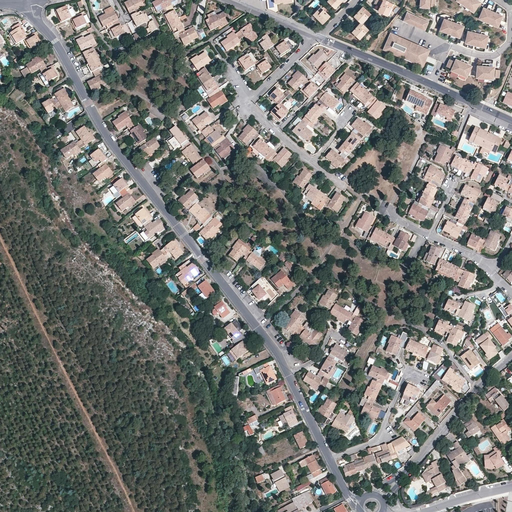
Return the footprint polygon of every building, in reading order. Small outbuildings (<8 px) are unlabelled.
[(138,13),(136,10),(144,6),(141,0),(133,0),(133,1),(126,5),(130,13),(132,16),(138,13)] [(166,10),(172,7),(171,4),(177,1),(176,0),(155,0),(152,2),(157,11),(164,7),(166,10)] [(341,2),(343,0),(328,0),(329,0),(337,8),(342,3),(341,2)] [(395,4),(386,0),(384,0),(384,1),(382,4),(380,10),(390,15),(395,4)] [(481,3),(478,1),(478,0),(472,0),(471,1),(473,2),(471,4),(470,3),(468,6),(467,7),(474,12),(478,6),(481,3)] [(63,23),(76,16),(73,9),(69,11),(67,7),(57,11),(63,23)] [(162,13),(167,23),(169,23),(178,18),(172,7),(166,10),(162,13)] [(313,14),(316,17),(314,18),(321,24),(330,16),(321,7),(313,14)] [(368,11),(363,7),(355,16),(362,22),(367,16),(365,14),(368,11)] [(492,8),(488,7),(487,9),(486,8),(484,8),(479,18),(484,20),(487,22),(487,21),(489,17),(488,17),(489,14),(490,15),(490,14),(492,11),(491,11),(492,8)] [(98,15),(103,24),(111,20),(113,23),(118,20),(117,17),(113,9),(106,13),(105,12),(98,15)] [(149,20),(146,13),(143,14),(141,11),(138,13),(132,16),(133,18),(137,26),(149,20)] [(502,16),(499,15),(501,13),(497,11),(496,13),(495,13),(494,15),(493,17),(494,17),(493,19),(492,19),(491,22),(490,23),(491,24),(498,27),(502,16)] [(215,12),(207,15),(210,22),(207,23),(210,30),(220,26),(220,24),(227,21),(224,13),(216,16),(215,12)] [(425,20),(407,12),(404,21),(408,23),(409,21),(412,22),(423,26),(425,20)] [(90,23),(87,15),(84,17),(82,13),(76,16),(78,20),(75,21),(78,29),(90,23)] [(178,31),(183,28),(178,18),(169,23),(174,33),(178,31)] [(451,22),(452,19),(449,18),(448,21),(445,19),(440,30),(448,33),(448,32),(450,28),(449,28),(450,26),(451,26),(451,25),(452,22),(451,22)] [(124,31),(118,20),(113,23),(108,26),(109,29),(111,28),(115,35),(124,31)] [(157,28),(153,20),(149,22),(148,26),(152,32),(157,28)] [(368,28),(362,22),(353,31),(362,39),(367,34),(365,32),(368,28)] [(463,27),(460,26),(461,23),(458,22),(457,24),(456,24),(455,26),(454,28),(455,28),(454,30),(453,30),(452,33),(451,34),(459,38),(463,27)] [(244,36),(249,43),(258,38),(253,31),(252,32),(248,26),(238,32),(241,38),(244,36)] [(197,36),(193,27),(185,31),(183,28),(178,31),(183,42),(190,38),(191,39),(197,36)] [(11,33),(15,40),(16,39),(18,43),(26,38),(20,28),(18,29),(11,33)] [(476,33),(476,31),(473,30),(472,32),(469,31),(466,43),(474,45),(474,43),(475,40),(474,39),(475,37),(476,37),(476,36),(477,33),(476,33)] [(221,42),(226,50),(240,41),(238,40),(241,38),(238,32),(235,34),(228,39),(227,37),(221,42)] [(480,34),(480,37),(479,38),(481,39),(480,41),(479,41),(478,46),(480,46),(486,47),(488,36),(485,36),(486,33),(483,32),(482,32),(482,35),(480,34)] [(28,36),(30,40),(27,42),(31,49),(40,43),(34,33),(28,36)] [(417,46),(400,38),(399,39),(397,39),(398,36),(391,33),(384,50),(391,53),(392,52),(406,57),(405,59),(411,61),(412,60),(422,64),(428,51),(424,49),(424,47),(418,44),(417,46)] [(262,39),(259,41),(265,51),(274,45),(270,39),(267,34),(262,38),(262,39)] [(86,40),(79,43),(84,55),(90,52),(88,48),(96,44),(92,35),(85,39),(86,40)] [(276,47),(281,54),(290,48),(283,39),(277,43),(279,45),(276,47)] [(90,52),(84,55),(89,65),(99,60),(94,50),(90,52)] [(324,66),(321,64),(328,58),(320,51),(315,56),(316,57),(310,63),(319,72),(324,66)] [(199,58),(192,62),(199,72),(205,68),(203,65),(210,60),(205,52),(198,57),(199,58)] [(248,54),(239,60),(246,70),(256,64),(259,61),(258,60),(254,63),(248,54)] [(468,60),(462,58),(461,60),(456,58),(455,60),(454,60),(454,59),(450,57),(447,65),(451,66),(451,65),(453,66),(452,69),(456,71),(462,73),(467,75),(468,71),(467,71),(468,69),(469,69),(471,64),(467,63),(468,60)] [(47,68),(41,58),(34,62),(33,61),(27,65),(32,73),(40,69),(41,72),(47,68)] [(263,73),(271,68),(264,58),(259,61),(256,64),(258,67),(263,73)] [(104,71),(99,60),(89,65),(88,66),(91,73),(93,72),(95,75),(101,73),(104,71)] [(489,66),(489,64),(486,63),(483,63),(482,66),(478,66),(477,69),(478,70),(478,72),(477,72),(477,77),(485,78),(488,78),(493,79),(493,76),(495,77),(495,78),(499,78),(500,70),(495,69),(495,71),(493,71),(494,67),(489,67),(489,66)] [(328,80),(335,72),(331,68),(327,64),(324,66),(319,72),(328,80)] [(47,68),(41,72),(48,82),(57,77),(53,70),(54,69),(52,65),(47,68)] [(210,74),(205,68),(199,72),(197,73),(195,75),(197,77),(199,76),(201,80),(210,74)] [(45,84),(48,82),(41,72),(39,74),(45,84)] [(95,75),(97,78),(89,82),(93,90),(100,87),(100,88),(107,84),(101,73),(95,75)] [(212,77),(210,74),(201,80),(204,83),(212,77)] [(288,85),(295,91),(301,85),(304,87),(309,82),(300,74),(294,80),(293,79),(288,85)] [(213,90),(218,86),(212,77),(204,83),(208,90),(207,91),(206,91),(208,94),(213,90)] [(349,89),(351,91),(352,90),(357,85),(348,77),(342,82),(337,88),(345,95),(349,89)] [(304,93),(310,98),(317,90),(309,82),(304,87),(298,93),(301,96),(304,93)] [(357,102),(359,101),(366,92),(357,85),(352,90),(351,91),(350,93),(352,95),(355,97),(353,99),(357,102)] [(213,90),(215,94),(211,97),(208,99),(214,108),(221,103),(220,102),(226,97),(218,86),(213,90)] [(59,109),(62,107),(65,112),(74,107),(67,96),(62,89),(55,94),(59,102),(56,103),(57,106),(58,107),(59,109)] [(277,103),(279,100),(282,103),(286,98),(278,90),(271,97),(277,103)] [(422,96),(410,91),(405,102),(416,106),(415,110),(427,115),(433,101),(422,96)] [(375,99),(366,92),(359,101),(365,106),(368,103),(370,105),(375,99)] [(307,101),(310,98),(304,93),(301,96),(307,101)] [(332,98),(326,93),(318,102),(323,107),(326,104),(332,110),(338,102),(332,97),(332,98)] [(511,95),(507,93),(503,102),(511,105),(511,95)] [(53,98),(43,104),(48,113),(55,109),(54,108),(57,106),(56,103),(53,98)] [(367,109),(370,112),(367,115),(375,120),(379,114),(380,115),(386,109),(375,99),(370,105),(367,109)] [(297,112),(302,104),(297,101),(292,109),(297,112)] [(323,107),(318,102),(310,111),(318,118),(325,109),(323,107)] [(440,105),(436,103),(430,115),(435,117),(437,114),(447,118),(446,120),(451,122),(456,111),(447,107),(440,104),(440,105)] [(274,118),(275,117),(280,122),(288,115),(279,106),(270,115),(274,118)] [(318,118),(310,111),(302,120),(308,125),(311,128),(314,126),(313,125),(318,118)] [(206,127),(204,125),(211,119),(205,112),(199,116),(199,117),(193,122),(199,130),(197,131),(199,133),(201,132),(206,127)] [(132,126),(125,116),(118,120),(118,119),(111,124),(117,132),(124,127),(126,129),(132,126)] [(225,116),(217,122),(219,125),(227,119),(225,116)] [(355,130),(358,132),(356,135),(361,139),(369,129),(363,124),(364,123),(358,119),(351,126),(355,130)] [(308,125),(302,120),(294,130),(300,135),(299,136),(305,141),(306,140),(309,142),(313,138),(310,136),(312,133),(305,128),(308,125)] [(211,144),(213,147),(225,137),(222,134),(221,135),(219,135),(215,130),(214,131),(209,125),(206,127),(201,132),(206,138),(203,139),(207,144),(209,142),(211,144)] [(75,131),(80,139),(77,141),(81,146),(91,139),(87,133),(88,132),(83,126),(75,131)] [(141,133),(140,134),(136,127),(134,129),(132,126),(126,129),(128,132),(136,142),(143,136),(141,133)] [(250,126),(244,132),(243,131),(238,136),(246,143),(251,136),(254,139),(257,135),(259,134),(250,126)] [(482,147),(488,134),(480,131),(474,128),(468,141),(482,147)] [(174,148),(181,143),(183,146),(189,142),(181,132),(175,137),(174,136),(168,141),(174,148)] [(344,140),(346,142),(353,133),(352,132),(344,140)] [(346,142),(354,148),(361,139),(356,135),(353,133),(346,142)] [(495,137),(488,134),(482,147),(495,154),(501,140),(495,137)] [(253,147),(254,146),(259,150),(266,143),(257,135),(254,139),(249,144),(253,147)] [(146,139),(143,136),(136,142),(137,145),(143,141),(146,139)] [(213,147),(221,156),(227,152),(234,147),(225,137),(213,147)] [(153,139),(146,144),(143,141),(137,145),(135,146),(132,149),(134,152),(138,149),(140,148),(145,155),(152,150),(152,151),(158,146),(153,139)] [(74,142),(73,140),(60,149),(66,158),(72,153),(72,152),(78,148),(81,146),(77,141),(74,142)] [(337,150),(338,151),(346,142),(344,140),(337,150)] [(196,161),(201,157),(189,142),(183,146),(180,149),(182,152),(184,150),(189,156),(188,156),(193,163),(196,161)] [(341,153),(346,158),(354,148),(346,142),(338,151),(341,153)] [(266,143),(259,150),(268,158),(275,150),(266,143)] [(443,164),(445,161),(448,163),(451,158),(453,152),(455,149),(452,147),(450,150),(444,147),(442,146),(439,154),(438,153),(434,160),(443,164)] [(291,153),(284,147),(278,154),(275,150),(268,158),(267,159),(270,162),(274,159),(280,164),(285,159),(286,159),(291,153)] [(105,159),(107,158),(99,149),(98,150),(105,159)] [(88,158),(95,167),(103,161),(105,159),(98,150),(88,158)] [(331,163),(332,162),(338,168),(346,158),(341,153),(339,156),(332,150),(325,158),(331,163)] [(459,169),(463,160),(456,157),(457,154),(453,152),(451,158),(454,159),(451,166),(459,169)] [(203,172),(203,171),(209,167),(201,157),(196,161),(198,164),(191,169),(197,177),(203,172)] [(472,168),(473,165),(463,160),(459,169),(469,174),(472,168)] [(93,173),(99,181),(103,179),(103,180),(106,177),(105,175),(111,171),(103,161),(95,167),(98,170),(93,173)] [(473,165),(472,168),(475,169),(471,178),(480,182),(484,175),(483,175),(487,168),(475,162),(473,165)] [(424,172),(427,173),(425,177),(424,176),(422,179),(429,183),(430,183),(431,180),(437,183),(440,184),(444,175),(437,171),(437,172),(429,169),(427,168),(424,172)] [(309,186),(306,184),(312,176),(303,171),(299,177),(300,178),(295,184),(302,189),(300,193),(303,195),(304,194),(309,186)] [(499,176),(495,185),(505,190),(507,186),(510,181),(499,176)] [(126,186),(121,180),(113,186),(118,192),(120,195),(128,188),(126,186)] [(433,197),(436,190),(434,188),(435,185),(430,183),(429,183),(424,193),(433,197)] [(309,186),(304,194),(314,201),(319,193),(309,186)] [(467,202),(473,204),(479,194),(471,190),(465,187),(461,195),(469,199),(467,202)] [(183,195),(184,196),(179,201),(188,210),(193,205),(190,203),(196,196),(189,189),(183,195)] [(128,207),(127,205),(133,201),(125,191),(120,195),(122,198),(115,204),(122,211),(128,207)] [(422,206),(427,208),(433,197),(424,193),(422,192),(417,202),(419,203),(418,204),(422,206)] [(325,205),(329,200),(319,193),(314,201),(320,205),(322,203),(325,205)] [(337,194),(332,202),(329,200),(325,205),(335,212),(340,206),(341,206),(345,200),(337,194)] [(499,204),(499,203),(488,198),(484,207),(491,211),(493,208),(496,209),(499,204)] [(459,211),(468,215),(473,204),(467,202),(464,200),(459,211)] [(408,216),(415,220),(416,218),(423,221),(428,212),(420,209),(422,206),(418,204),(415,202),(413,207),(409,214),(408,216)] [(204,215),(206,214),(200,208),(195,203),(193,205),(188,210),(192,214),(199,221),(202,223),(207,218),(204,215)] [(143,208),(140,205),(132,211),(135,215),(143,208)] [(144,207),(143,208),(150,218),(152,216),(144,207)] [(511,209),(507,207),(503,215),(506,216),(505,220),(511,223),(511,219),(511,209)] [(135,215),(142,224),(149,219),(150,218),(143,208),(135,215)] [(457,222),(463,225),(468,215),(459,211),(456,218),(459,220),(457,222)] [(365,213),(361,220),(362,221),(358,228),(366,232),(363,236),(367,238),(369,234),(373,228),(369,226),(374,218),(365,213)] [(139,227),(142,224),(135,215),(132,217),(139,227)] [(149,239),(158,231),(157,230),(164,225),(158,218),(152,223),(149,219),(142,224),(145,227),(142,230),(149,239)] [(212,233),(211,232),(216,227),(207,218),(202,223),(205,226),(199,232),(206,239),(212,233)] [(463,225),(457,222),(455,226),(447,223),(443,231),(450,235),(450,234),(458,237),(463,225)] [(371,239),(378,242),(383,233),(373,228),(369,234),(373,235),(371,239)] [(397,240),(394,239),(391,246),(394,247),(404,251),(407,244),(406,243),(409,236),(405,234),(406,231),(402,229),(401,232),(400,232),(397,240)] [(491,231),(486,241),(483,240),(480,246),(484,248),(485,245),(492,249),(495,242),(496,243),(500,235),(491,231)] [(393,238),(383,233),(378,242),(388,248),(393,238)] [(483,240),(472,235),(468,244),(475,248),(476,244),(480,246),(483,240)] [(168,255),(170,253),(173,256),(176,259),(184,253),(179,247),(178,247),(173,242),(166,247),(163,249),(168,255)] [(249,250),(239,243),(234,249),(233,248),(228,255),(237,261),(242,253),(245,256),(249,250)] [(430,254),(426,261),(438,266),(441,260),(437,258),(441,250),(432,246),(429,253),(430,254)] [(163,249),(160,252),(154,257),(153,256),(147,261),(153,269),(166,259),(164,257),(168,255),(163,249)] [(259,257),(258,257),(252,253),(249,250),(245,256),(243,258),(259,269),(265,261),(259,257)] [(438,266),(436,270),(446,275),(451,265),(441,260),(438,266)] [(183,263),(178,267),(181,270),(174,276),(183,286),(191,278),(190,277),(192,276),(193,277),(194,276),(193,274),(193,273),(198,269),(192,262),(187,267),(183,263)] [(446,275),(454,278),(455,274),(459,276),(462,270),(451,265),(446,275)] [(271,277),(279,286),(283,282),(287,287),(293,281),(282,268),(271,277)] [(511,272),(508,269),(503,275),(511,283),(511,281),(511,272)] [(467,290),(471,283),(470,282),(473,275),(462,270),(459,276),(462,278),(458,286),(467,290)] [(253,291),(260,299),(266,293),(260,287),(264,284),(259,279),(252,286),(255,289),(253,291)] [(207,281),(200,286),(208,297),(215,292),(211,286),(207,281)] [(186,290),(188,293),(198,285),(196,283),(186,290)] [(324,297),(325,297),(322,304),(333,310),(336,304),(333,302),(337,294),(328,290),(324,297)] [(217,304),(215,306),(223,317),(230,311),(227,307),(224,304),(225,303),(220,297),(215,301),(217,304)] [(449,300),(445,309),(456,314),(459,308),(460,305),(449,300)] [(466,301),(462,309),(459,308),(456,314),(468,319),(471,312),(472,313),(475,305),(466,301)] [(338,317),(346,321),(347,318),(350,321),(354,314),(336,304),(333,310),(331,313),(338,317)] [(353,313),(357,315),(361,309),(357,306),(353,313)] [(511,308),(503,315),(508,321),(511,317),(511,308)] [(298,334),(303,327),(299,324),(304,318),(297,313),(292,319),(291,318),(284,327),(295,336),(298,334)] [(361,328),(361,327),(364,320),(354,314),(350,321),(353,322),(349,330),(357,335),(361,328)] [(238,341),(243,337),(239,331),(244,327),(237,318),(232,322),(231,320),(230,321),(231,323),(226,326),(227,327),(225,329),(235,342),(237,340),(238,341)] [(509,333),(507,334),(502,327),(507,324),(504,320),(491,329),(503,345),(504,345),(509,341),(508,340),(511,336),(509,333)] [(451,325),(440,321),(436,330),(443,334),(444,330),(448,332),(451,325)] [(310,325),(307,322),(303,327),(298,334),(301,336),(300,337),(306,342),(312,347),(322,335),(316,330),(315,331),(309,326),(310,325)] [(460,338),(459,338),(462,331),(451,325),(448,332),(451,333),(448,342),(456,346),(460,338)] [(493,350),(494,349),(495,348),(489,340),(493,338),(488,331),(476,341),(487,354),(486,355),(489,360),(496,354),(493,350)] [(405,342),(394,337),(391,344),(390,344),(387,351),(395,355),(399,347),(402,348),(405,342)] [(402,348),(413,353),(418,343),(407,338),(405,342),(402,348)] [(230,351),(237,359),(250,349),(248,347),(243,340),(240,343),(234,347),(230,351)] [(428,347),(418,343),(413,353),(424,358),(427,351),(428,347)] [(443,349),(433,344),(430,353),(427,351),(424,358),(435,363),(438,355),(440,356),(443,349)] [(343,349),(342,350),(335,346),(329,357),(335,360),(337,357),(344,361),(349,353),(343,349)] [(469,349),(460,356),(470,370),(480,363),(469,349)] [(221,358),(226,365),(230,363),(225,355),(221,358)] [(335,360),(329,357),(319,373),(329,379),(331,376),(329,375),(333,368),(334,369),(338,362),(335,360)] [(257,374),(262,372),(267,383),(277,379),(274,372),(271,373),(268,366),(265,368),(264,365),(254,369),(257,374)] [(370,376),(378,379),(376,382),(382,385),(387,373),(380,370),(381,370),(373,366),(370,376)] [(450,368),(443,380),(453,386),(453,385),(460,390),(465,382),(459,378),(459,377),(453,373),(455,371),(450,368)] [(311,384),(312,384),(319,388),(321,389),(323,389),(324,387),(329,379),(319,373),(317,376),(309,372),(308,374),(305,373),(303,376),(306,378),(305,380),(311,384)] [(368,400),(375,403),(382,385),(376,382),(373,381),(370,388),(371,389),(368,396),(370,396),(368,400)] [(428,390),(431,392),(437,385),(434,383),(429,388),(428,390)] [(283,391),(280,384),(270,389),(271,392),(277,404),(286,399),(282,392),(283,391)] [(420,389),(409,384),(405,393),(403,398),(410,401),(414,397),(416,398),(420,389)] [(498,391),(495,388),(485,395),(488,399),(498,391)] [(488,399),(491,404),(496,400),(504,411),(510,406),(508,403),(506,402),(505,400),(498,391),(488,399)] [(271,392),(267,394),(273,406),(277,404),(271,392)] [(426,406),(437,415),(451,400),(443,394),(436,402),(433,398),(426,406)] [(366,405),(364,411),(371,415),(370,416),(378,419),(382,409),(374,406),(375,403),(368,400),(365,398),(363,404),(366,405)] [(324,406),(325,406),(321,413),(332,420),(335,414),(332,412),(337,404),(328,399),(324,406)] [(288,413),(285,414),(290,426),(298,422),(296,417),(294,414),(295,414),(292,407),(286,409),(288,413)] [(425,418),(419,412),(411,420),(407,417),(404,421),(415,431),(425,418)] [(347,432),(355,418),(348,414),(345,419),(335,414),(332,420),(335,421),(334,423),(340,427),(345,430),(344,432),(346,434),(347,432)] [(247,419),(249,424),(258,420),(256,415),(247,419)] [(464,425),(468,431),(464,433),(467,438),(479,430),(472,419),(464,425)] [(502,445),(509,440),(503,431),(510,427),(504,419),(500,422),(501,423),(497,425),(496,425),(491,428),(502,445)] [(246,426),(247,429),(259,423),(258,420),(249,424),(246,426)] [(404,421),(403,422),(414,432),(415,431),(404,421)] [(301,449),(309,445),(303,431),(295,435),(301,449)] [(395,441),(387,445),(392,459),(398,457),(396,453),(395,451),(397,450),(398,452),(410,445),(402,437),(397,440),(395,441)] [(376,454),(379,464),(385,462),(385,463),(388,462),(387,461),(392,459),(387,445),(386,443),(381,445),(383,452),(376,454)] [(497,454),(501,451),(499,447),(497,444),(492,447),(494,449),(487,454),(483,455),(484,465),(494,464),(497,467),(503,462),(499,456),(498,456),(497,456),(496,457),(495,455),(497,454)] [(453,471),(458,486),(467,481),(463,476),(462,477),(456,468),(459,466),(457,463),(468,457),(461,447),(457,450),(452,453),(451,452),(446,454),(454,465),(452,467),(454,470),(453,471)] [(409,453),(413,457),(417,451),(414,448),(409,453)] [(363,457),(364,461),(354,465),(353,463),(344,466),(345,469),(343,469),(346,476),(357,472),(357,471),(378,464),(373,453),(363,457)] [(320,469),(321,468),(313,455),(302,461),(305,466),(309,464),(313,472),(309,475),(307,476),(309,480),(322,472),(320,469)] [(470,460),(468,457),(457,463),(459,466),(460,467),(470,460)] [(445,484),(438,468),(441,467),(438,460),(431,463),(432,465),(429,467),(422,475),(426,483),(432,480),(436,487),(427,492),(426,492),(426,493),(425,494),(426,495),(426,496),(427,496),(428,496),(429,496),(430,498),(433,496),(432,495),(438,492),(438,493),(447,489),(444,484),(445,484)] [(281,476),(279,471),(274,474),(275,478),(273,479),(275,483),(279,482),(282,486),(279,487),(281,491),(290,486),(285,478),(287,477),(285,473),(281,476)] [(306,481),(309,486),(326,475),(324,471),(322,472),(309,480),(306,481)] [(269,477),(266,472),(260,475),(256,477),(258,482),(269,477)] [(327,477),(319,481),(328,497),(337,492),(331,483),(330,481),(329,481),(327,477)] [(299,490),(300,491),(309,486),(306,481),(298,486),(299,490)] [(313,501),(308,491),(304,493),(310,503),(313,501)] [(310,504),(304,493),(293,499),(294,501),(299,509),(310,504)] [(299,511),(299,509),(294,501),(286,506),(279,509),(280,511),(299,511)]
